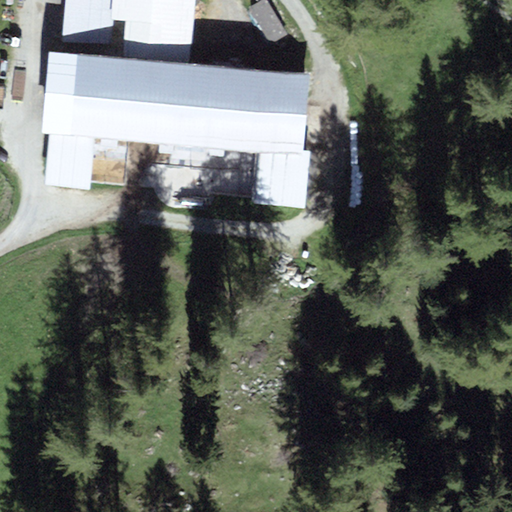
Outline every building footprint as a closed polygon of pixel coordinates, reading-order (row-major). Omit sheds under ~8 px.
[(64,0),(58,52),(111,57),(114,19),(115,0),(64,0)] [(195,0),(115,0),(114,19),(150,23),(147,60),(190,64),(195,0)] [(287,36),(266,0),(261,0),(249,7),(272,45),(287,36)] [(58,52),(50,51),(42,132),(49,133),(95,137),(257,152),(302,157),(303,151),(310,76),(190,64),(147,60),(111,57),(58,52)] [(90,190),(95,137),(49,133),(44,185),(90,190)] [(257,152),(253,202),(304,207),(310,152),(303,151),(302,157),(257,152)]
